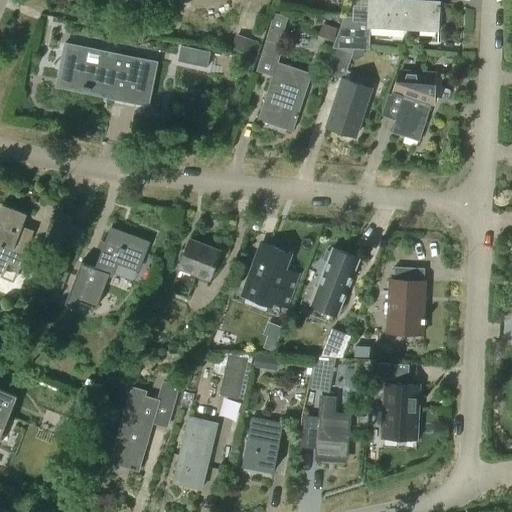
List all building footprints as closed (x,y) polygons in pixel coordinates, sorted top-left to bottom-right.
[(440,30),(441,2),(392,0),(370,0),(370,16),(345,15),(333,48),(364,49),(370,50),(372,28),(440,30)] [(285,45),(282,43),(290,17),(277,13),(258,71),(273,76),(259,119),(294,131),(313,73),(279,62),(285,45)] [(333,41),(338,28),(323,22),(317,35),(333,41)] [(254,56),(259,41),(237,34),(232,49),(254,56)] [(65,43),(65,44),(68,44),(63,71),(64,71),(62,82),(84,86),(83,88),(91,89),(92,88),(114,92),(113,97),(159,106),(161,95),(152,93),(158,61),(65,43)] [(356,59),(364,55),(364,49),(333,48),(325,72),(344,79),(329,126),(357,135),(368,98),(360,96),(364,84),(344,78),(351,57),(356,59)] [(410,76),(400,72),(393,94),(403,98),(392,132),(419,141),(434,98),(437,97),(438,75),(422,74),(421,76),(411,73),(410,76)] [(62,247),(74,217),(59,211),(48,241),(62,247)] [(35,231),(2,218),(0,224),(0,264),(2,260),(20,267),(32,236),(33,236),(35,231)] [(139,271),(150,242),(113,228),(97,268),(83,263),(67,304),(80,309),(82,302),(98,308),(110,275),(113,276),(118,263),(139,271)] [(210,278),(221,250),(192,239),(172,291),(189,298),(198,273),(210,278)] [(298,274),(285,269),(291,254),(263,243),(245,290),(274,300),(275,296),(289,302),(301,270),(300,270),(298,274)] [(361,258),(334,248),(332,253),(328,251),(324,260),(328,262),(312,304),(339,314),(361,258)] [(425,280),(426,268),(395,267),(395,278),(390,278),(389,332),(425,334),(427,280),(425,280)] [(61,269),(55,285),(63,288),(68,272),(61,269)] [(342,357),(351,335),(332,328),(321,355),(342,357)] [(268,335),(264,344),(275,348),(278,339),(268,335)] [(369,357),(370,346),(354,345),(354,356),(369,357)] [(239,399),(248,357),(220,351),(216,367),(225,369),(219,394),(239,399)] [(278,370),(280,357),(254,353),(252,367),(278,370)] [(329,392),(334,361),(313,357),(308,388),(329,392)] [(398,365),(378,364),(377,379),(397,380),(398,365)] [(169,425),(180,386),(165,382),(160,399),(146,395),(147,390),(134,387),(127,413),(125,413),(112,462),(140,470),(153,421),(169,425)] [(0,384),(0,441),(20,392),(0,384)] [(418,439),(420,385),(386,384),(383,437),(418,439)] [(107,415),(112,402),(98,397),(93,410),(107,415)] [(347,456),(351,415),(333,413),(334,398),(323,397),(322,412),(318,453),(347,456)] [(203,488),(218,423),(190,416),(175,482),(203,488)] [(275,471),(284,423),(256,418),(247,465),(275,471)]
